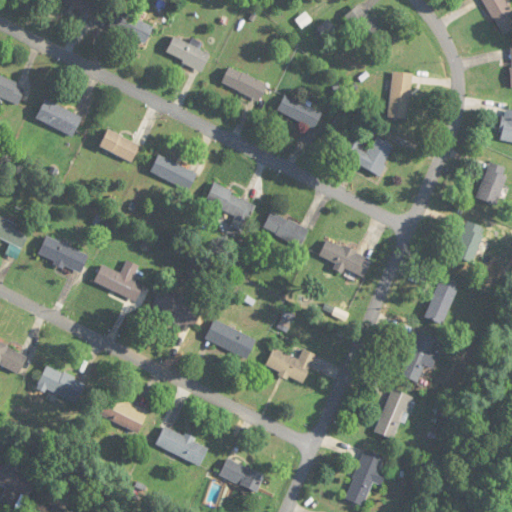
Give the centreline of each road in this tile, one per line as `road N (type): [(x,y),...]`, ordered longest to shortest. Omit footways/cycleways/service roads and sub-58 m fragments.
road 1 (residential): [(287,511),(465,103),(460,54),(420,0)]
road 2 (residential): [(412,233),(0,28)]
road 3 (residential): [(314,452),(0,291)]
